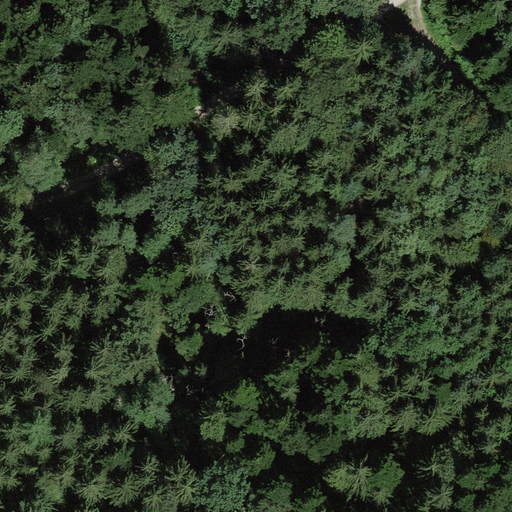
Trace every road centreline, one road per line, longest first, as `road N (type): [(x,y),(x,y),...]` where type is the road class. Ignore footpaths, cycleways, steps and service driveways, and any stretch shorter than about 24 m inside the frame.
road 1 (track): [(397,0),(79,179),(0,207)]
road 2 (track): [(511,167),(398,0)]
